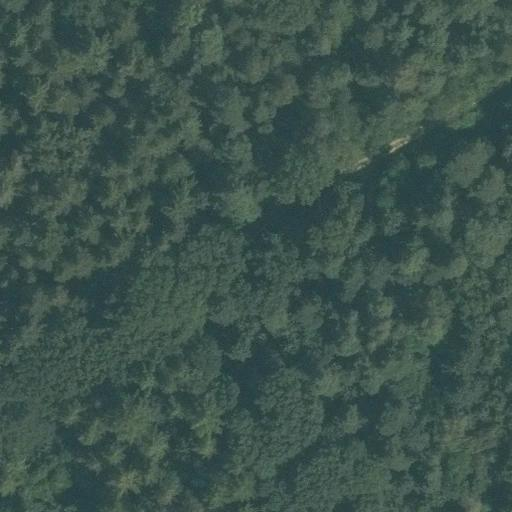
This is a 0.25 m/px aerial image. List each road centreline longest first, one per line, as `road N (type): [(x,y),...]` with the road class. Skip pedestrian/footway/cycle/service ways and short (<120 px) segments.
road 1 (track): [(215,248),(511,68)]
road 2 (track): [(355,511),(237,352),(218,303),(215,248)]
road 3 (track): [(215,248),(201,103),(137,0)]
road 4 (track): [(215,248),(156,259),(0,362)]
road 5 (track): [(222,318),(76,312)]
